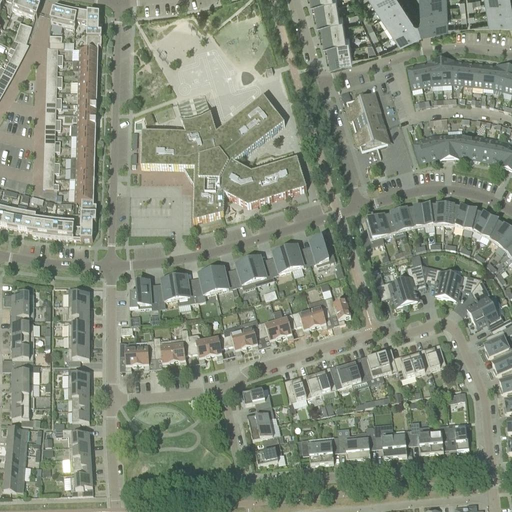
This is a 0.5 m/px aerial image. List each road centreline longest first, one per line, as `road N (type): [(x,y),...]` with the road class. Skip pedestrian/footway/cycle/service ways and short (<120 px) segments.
road 1 (residential): [(225,394),(244,378),(372,334),(446,329),(484,402),(491,482)]
road 2 (unclassified): [(110,268),(118,4)]
road 3 (unclassified): [(110,268),(194,258),(358,210)]
road 4 (residential): [(322,83),(426,51),(511,55)]
road 5 (residential): [(358,210),(446,191),(511,213)]
road 6 (unclassified): [(110,402),(110,268)]
road 7 (unclassified): [(358,210),(322,83)]
road 8 (unclassified): [(370,510),(493,500)]
road 9 (residential): [(247,511),(225,394)]
